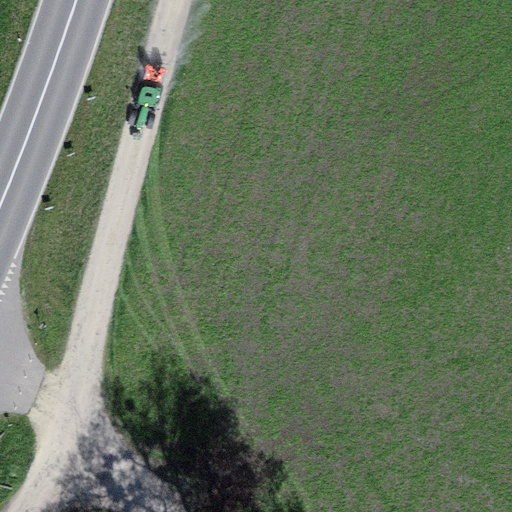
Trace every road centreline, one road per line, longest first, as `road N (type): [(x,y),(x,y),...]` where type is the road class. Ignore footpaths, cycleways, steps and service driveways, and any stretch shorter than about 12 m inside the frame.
road 1 (track): [(175,0),(58,430),(3,511)]
road 2 (secondary): [(67,0),(0,184)]
road 3 (track): [(0,364),(123,511)]
